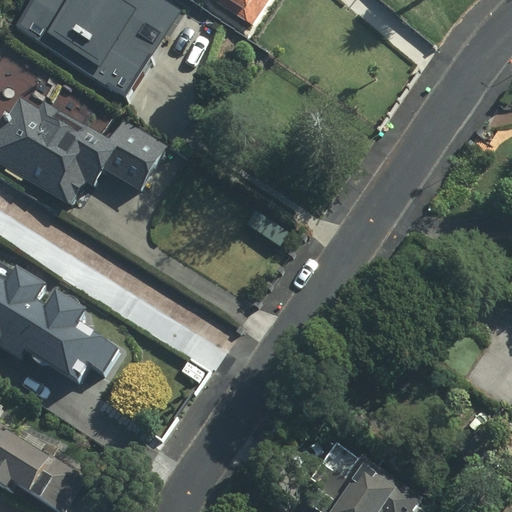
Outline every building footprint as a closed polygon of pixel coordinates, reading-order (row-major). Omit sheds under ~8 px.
[(138,103),(197,16),(173,0),(47,0),(28,30),(138,103)] [(218,0),(261,29),(280,0),(218,0)] [(26,98),(0,143),(0,162),(83,210),(98,185),(109,192),(118,176),(155,197),(182,151),(136,125),(125,143),(52,102),(47,110),(26,98)] [(0,355),(1,354),(4,356),(9,349),(32,364),(39,352),(86,382),(89,378),(97,382),(106,369),(116,376),(133,349),(98,326),(106,315),(74,294),(62,311),(53,305),(64,288),(32,267),(21,284),(0,270),(0,355)] [(0,415),(0,482),(3,484),(6,479),(55,511),(70,511),(92,480),(89,478),(90,476),(0,415)] [(511,511),(511,447),(503,442),(480,476),(511,497),(511,498),(502,511),(511,511)] [(335,511),(334,511),(414,511),(420,505),(360,465),(330,508),(335,511)]
